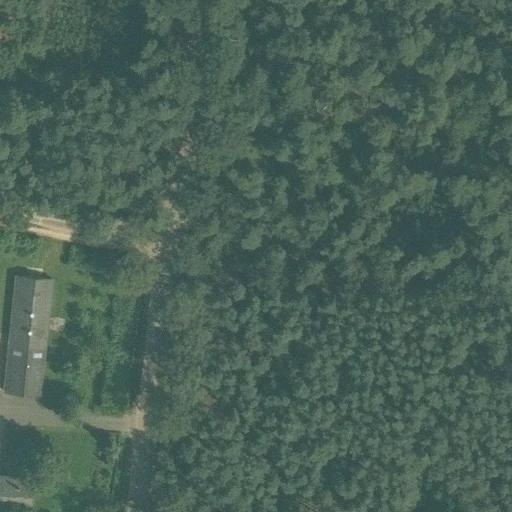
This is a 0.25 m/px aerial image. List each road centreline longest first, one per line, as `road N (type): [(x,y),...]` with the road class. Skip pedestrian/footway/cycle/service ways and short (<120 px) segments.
road 1 (unclassified): [(138,511),(201,0)]
road 2 (track): [(172,244),(0,207)]
